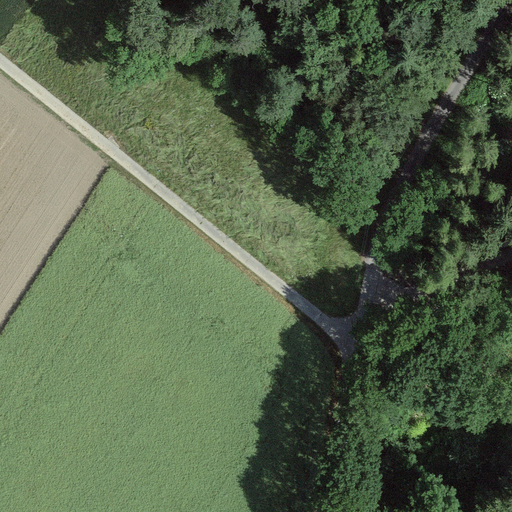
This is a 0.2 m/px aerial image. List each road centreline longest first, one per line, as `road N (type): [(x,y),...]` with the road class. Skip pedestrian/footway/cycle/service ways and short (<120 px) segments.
road 1 (track): [(346,339),(0,59)]
road 2 (track): [(346,339),(362,237),(434,106),(507,0)]
road 3 (track): [(317,511),(346,339)]
road 4 (track): [(511,255),(349,317)]
